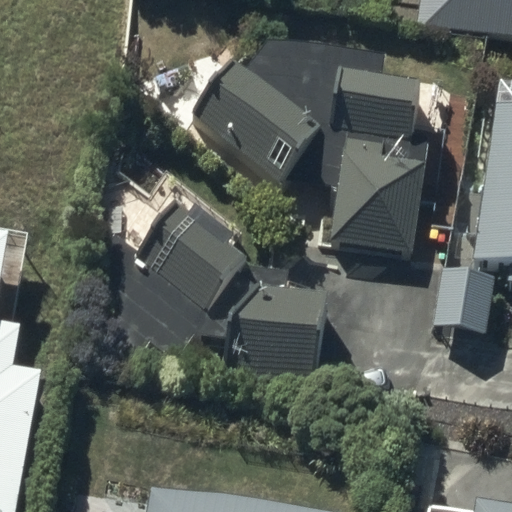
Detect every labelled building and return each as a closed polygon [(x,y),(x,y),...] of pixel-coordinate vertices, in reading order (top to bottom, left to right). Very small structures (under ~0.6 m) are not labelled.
[(511,0),(422,0),(418,30),(511,42),(511,0)] [(415,154),(419,103),(339,93),(331,149),(249,88),(235,76),(196,125),(279,193),(335,200),(329,255),(413,264),(425,156),(415,154)] [(511,108),(500,107),(472,270),(511,276),(511,108)] [(227,349),(225,382),(314,398),(328,316),(308,312),(312,291),(290,287),(290,284),(239,275),(227,268),(235,258),(198,225),(190,235),(175,222),(137,265),(116,246),(101,264),(98,311),(118,329),(109,338),(137,363),(151,348),(174,368),(194,346),(227,349)] [(0,511),(19,511),(44,387),(14,381),(21,345),(0,340),(0,315),(11,259),(0,257),(0,511)] [(497,287),(444,276),(433,333),(485,343),(497,287)] [(223,511),(151,498),(148,511),(223,511)]
